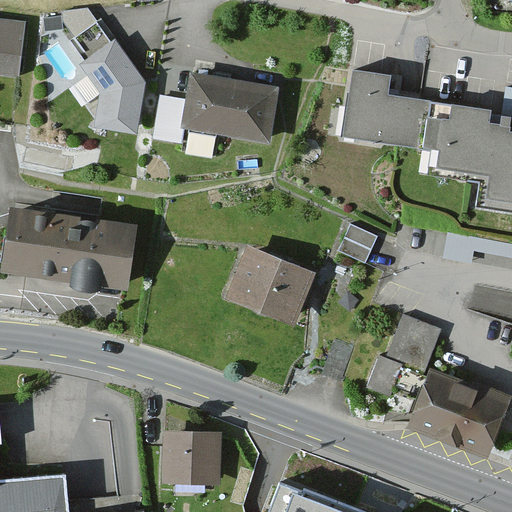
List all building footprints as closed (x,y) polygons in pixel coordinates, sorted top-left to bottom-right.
[(88,68),(108,98),(103,133),(146,139),(153,85),(124,42),(121,43),(106,22),(80,39),(96,63),(88,68)] [(0,73),(28,77),(33,27),(0,23),(0,73)] [(506,114),(397,99),(399,79),(362,74),(353,140),(450,153),(447,173),(502,181),(499,202),(511,204),(511,135),(503,134),(506,114)] [(284,89),(196,76),(192,102),(164,97),(157,144),(188,149),(191,133),(275,146),(284,89)] [(13,275),(136,292),(145,230),(22,213),(13,275)] [(341,250),(369,257),(377,228),(349,221),(341,250)] [(233,302),(302,332),(325,278),(256,249),(233,302)] [(388,349),(426,364),(442,324),(404,309),(388,349)] [(378,350),(369,385),(392,391),(401,355),(378,350)] [(509,398),(430,367),(409,421),(489,452),(509,398)] [(0,511),(76,511),(75,480),(5,485),(3,449),(10,448),(7,410),(0,410),(0,511)] [(167,493),(227,492),(226,438),(166,439),(167,493)] [(284,511),(360,511),(365,499),(299,474),(284,511)]
